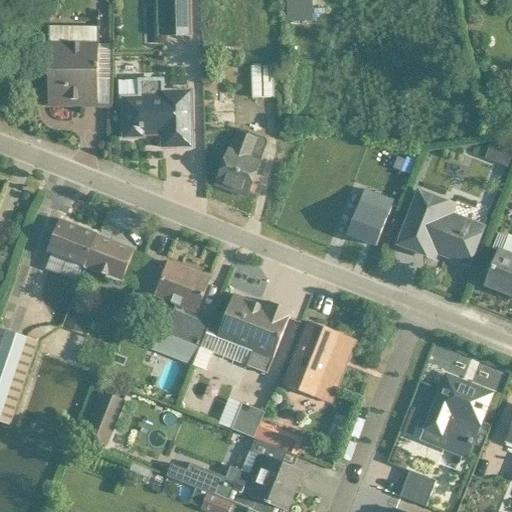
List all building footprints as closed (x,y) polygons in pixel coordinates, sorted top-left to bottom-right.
[(162,0),(162,26),(194,26),(193,0),(162,0)] [(321,0),(303,0),(304,9),(322,8),(321,0)] [(45,107),(99,107),(100,44),(46,43),(45,107)] [(277,55),(249,57),(250,88),(279,87),(277,55)] [(165,151),(192,150),(191,95),(124,95),(124,140),(143,140),(143,134),(165,134),(165,151)] [(212,186),(249,200),(270,144),(233,130),(212,186)] [(510,147),(511,137),(511,135),(494,132),(492,144),(510,147)] [(348,239),(377,250),(396,202),(367,191),(348,239)] [(433,255),(467,270),(485,228),(455,216),(459,208),(419,191),(396,246),(431,261),(433,255)] [(85,268),(99,235),(60,220),(48,253),(52,255),(46,271),(77,282),(82,267),(85,268)] [(124,281),(135,252),(136,250),(99,235),(85,268),(85,269),(123,284),(124,281)] [(484,290),(511,301),(511,255),(500,250),(484,290)] [(193,366),(212,319),(197,313),(211,279),(169,263),(155,298),(176,306),(172,316),(167,314),(159,332),(158,332),(151,350),(193,366)] [(212,319),(193,366),(206,372),(213,356),(245,369),(246,367),(268,375),(293,312),(268,302),(266,308),(234,295),(223,323),(212,319)] [(285,384),(333,401),(356,339),(308,322),(285,384)] [(0,328),(0,395),(17,333),(0,328)] [(418,435),(440,445),(453,414),(479,426),(495,390),(447,370),(418,435)] [(90,392),(76,432),(95,439),(109,399),(90,392)] [(261,422),(265,413),(229,399),(219,425),(232,430),(232,431),(255,440),(261,422)] [(256,440),(297,457),(304,440),(261,422),(255,440),(256,440)] [(298,457),(297,457),(256,440),(251,453),(249,453),(242,472),(231,467),(226,478),(191,464),(188,471),(172,465),(168,477),(196,488),(234,504),(249,510),(254,511),(258,511),(262,503),(284,511),(286,511),(294,492),(299,494),(302,489),(297,486),(303,471),(294,468),(298,457)] [(407,495),(430,503),(440,474),(418,466),(407,495)] [(204,511),(231,511),(234,504),(196,488),(190,504),(202,509),(201,511),(204,511)]
